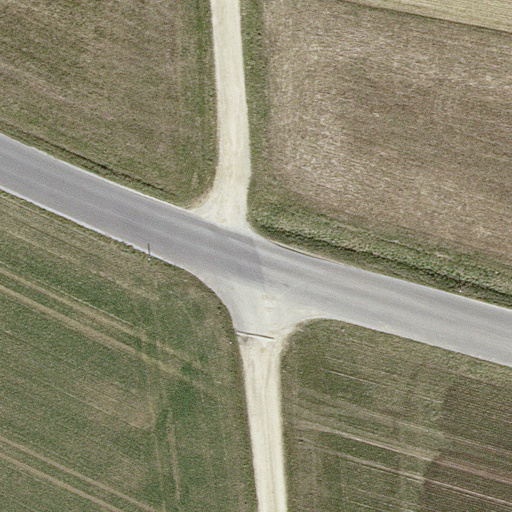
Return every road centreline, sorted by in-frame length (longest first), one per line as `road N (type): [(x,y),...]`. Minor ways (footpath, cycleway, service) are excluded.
road 1 (unclassified): [(0,141),(229,246),(511,334)]
road 2 (track): [(274,511),(267,383),(229,246),(222,0)]
